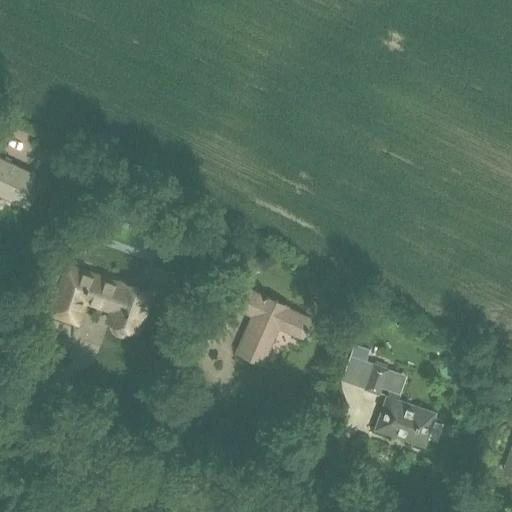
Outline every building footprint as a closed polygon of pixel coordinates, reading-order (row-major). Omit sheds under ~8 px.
[(40,178),(60,187),(71,164),(51,154),(40,178)] [(0,193),(30,208),(38,190),(29,186),(35,173),(0,156),(0,193)] [(131,244),(125,261),(153,272),(159,255),(131,244)] [(216,263),(236,272),(243,257),(223,248),(216,263)] [(119,333),(123,334),(126,334),(130,332),(132,329),(138,331),(151,292),(122,282),(122,284),(68,265),(52,311),(76,320),(84,298),(113,309),(109,321),(115,323),(115,327),(116,330),(119,333)] [(238,352),(262,362),(279,324),(303,335),(311,317),(288,307),(289,304),(266,294),(266,296),(249,289),(241,308),(258,315),(250,335),(246,333),(238,352)] [(193,322),(217,333),(229,305),(205,295),(193,322)] [(354,345),(349,357),(365,363),(370,350),(354,345)] [(216,371),(222,355),(212,352),(206,367),(216,371)] [(364,388),(380,394),(388,371),(372,365),(364,388)] [(377,427),(425,444),(436,412),(399,399),(401,395),(389,391),(377,427)]
